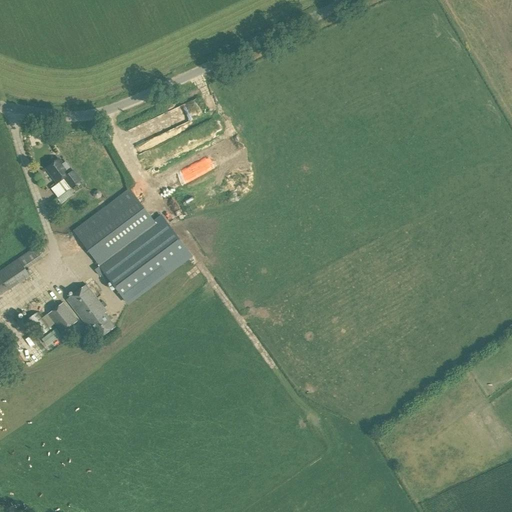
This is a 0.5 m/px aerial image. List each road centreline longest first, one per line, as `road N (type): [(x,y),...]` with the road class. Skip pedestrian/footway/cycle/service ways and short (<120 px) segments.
road 1 (unclassified): [(0,104),(74,116),(113,109),(350,0)]
road 2 (unknown): [(13,107),(52,237),(53,267)]
